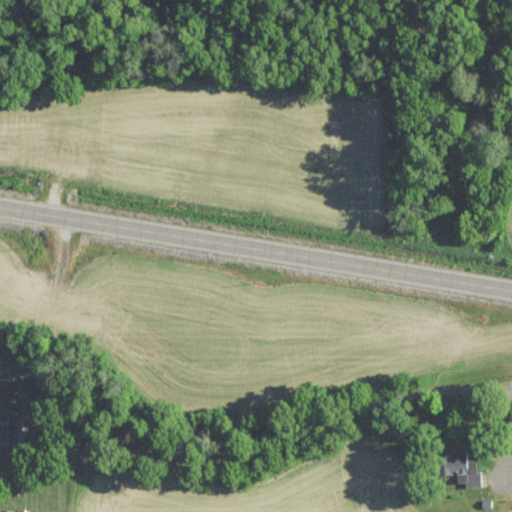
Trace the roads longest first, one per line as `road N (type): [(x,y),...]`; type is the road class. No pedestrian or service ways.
road 1 (residential): [(511,386),(411,395),(262,454),(198,460),(117,438),(41,376),(17,368),(0,381)]
road 2 (tertiary): [(511,292),(0,208)]
